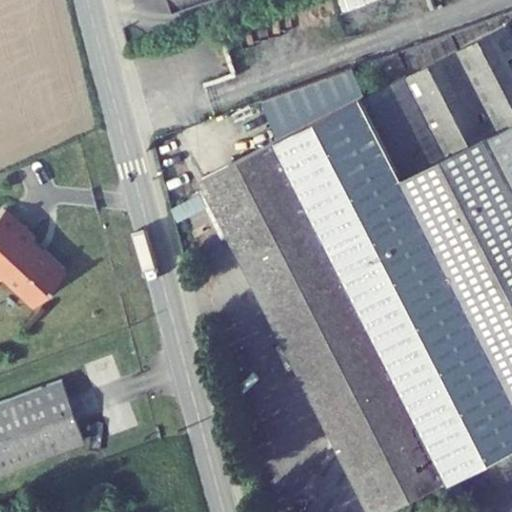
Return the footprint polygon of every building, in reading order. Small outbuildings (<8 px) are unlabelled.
[(174,0),(179,11),(210,0),(174,0)] [(341,0),(344,9),(367,0),(341,0)] [(511,10),(378,60),(387,85),(369,94),(356,68),(263,101),(282,137),(210,176),(347,446),(313,511),(369,511),(376,500),(381,511),(383,511),(456,475),(511,446),(511,10)] [(35,238),(4,211),(0,215),(0,281),(3,278),(34,306),(65,272),(43,252),(41,254),(29,244),(35,238)] [(0,401),(0,469),(83,440),(61,379),(0,401)]
